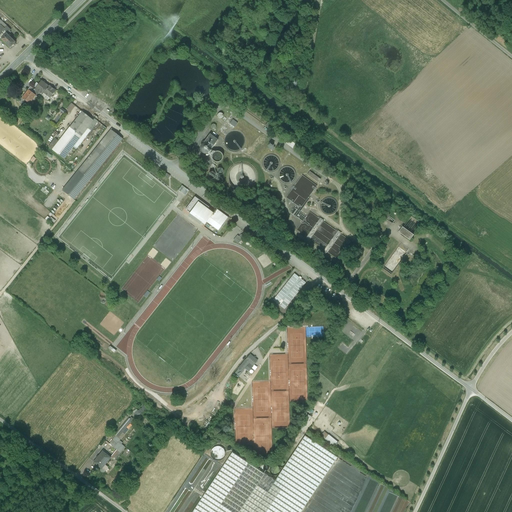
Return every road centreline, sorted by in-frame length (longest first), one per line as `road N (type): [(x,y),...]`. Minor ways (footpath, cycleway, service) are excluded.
road 1 (unclassified): [(25,54),(471,389)]
road 2 (unclassified): [(124,511),(0,419)]
road 3 (unclassified): [(415,511),(471,389)]
